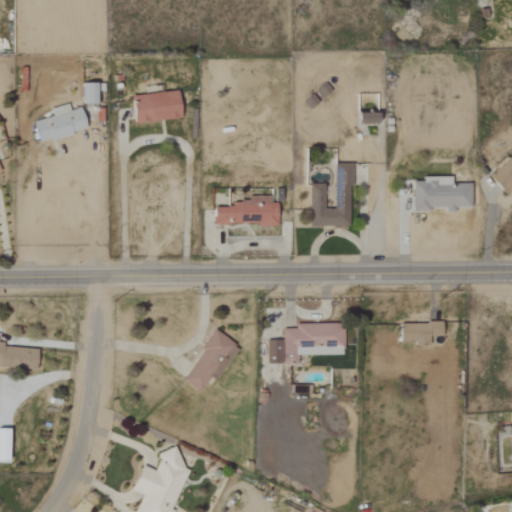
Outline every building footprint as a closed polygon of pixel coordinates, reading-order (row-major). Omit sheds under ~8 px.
[(81,83),(81,104),(97,104),(97,84),(81,83)] [(131,122),(177,120),(176,93),(130,95),(131,122)] [(84,131),(78,108),(67,111),(66,105),(49,109),(51,116),(32,121),(38,143),(84,131)] [(355,124),(375,124),(375,112),(355,112),(355,124)] [(501,193),(511,184),(511,154),(487,175),(501,193)] [(348,227),(348,164),(335,164),(335,209),(322,209),(322,184),(307,184),(307,227),(348,227)] [(469,207),(469,183),(449,184),(449,177),(420,177),(420,181),(410,182),(411,212),(428,212),(428,208),(444,208),(444,213),(453,213),(453,208),(469,207)] [(211,226),(275,225),(275,202),(211,203),(211,226)] [(440,324),(398,323),(397,342),(413,342),(413,346),(427,347),(427,337),(439,337),(440,324)] [(296,365),(296,355),(342,355),(342,324),(293,324),(293,329),(281,329),(281,341),(265,341),(265,365),(296,365)] [(213,382),(237,347),(210,329),(197,348),(201,351),(180,381),(198,392),(207,378),(213,382)] [(0,367),(34,370),(35,348),(0,345),(0,367)] [(133,511),(169,511),(186,470),(177,466),(181,457),(161,449),(152,471),(139,466),(129,490),(141,495),(133,511)]
